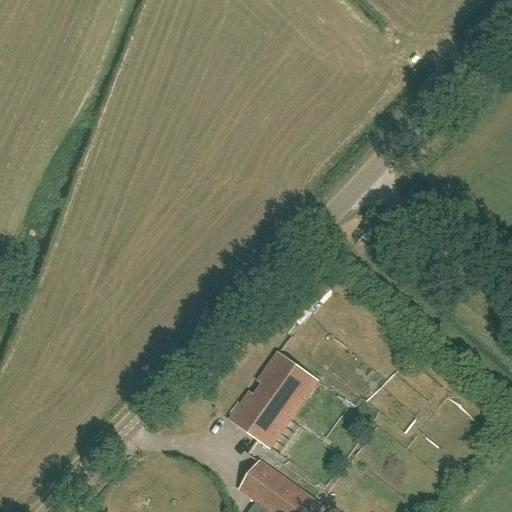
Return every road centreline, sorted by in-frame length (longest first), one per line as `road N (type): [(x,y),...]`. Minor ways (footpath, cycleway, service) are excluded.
road 1 (unclassified): [(47,511),(363,182)]
road 2 (unclassified): [(511,23),(363,182)]
road 3 (unclassified): [(511,302),(363,182)]
